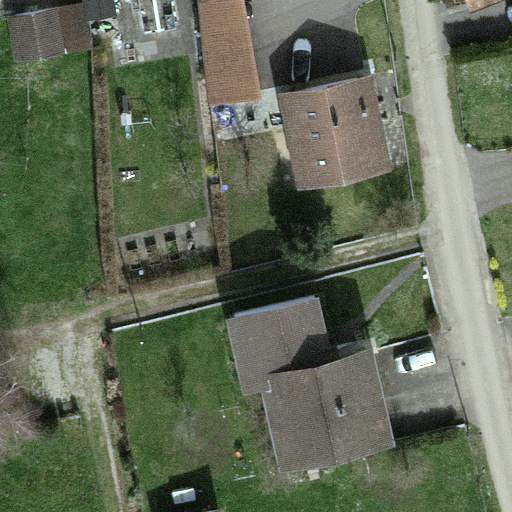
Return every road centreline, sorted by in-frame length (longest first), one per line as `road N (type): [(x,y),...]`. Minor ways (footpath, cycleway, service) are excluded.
road 1 (residential): [(448,228),(3,334)]
road 2 (residential): [(510,511),(448,228)]
road 3 (residential): [(448,228),(404,0)]
